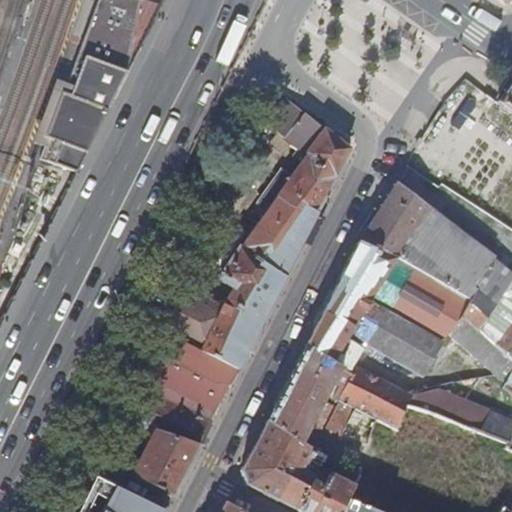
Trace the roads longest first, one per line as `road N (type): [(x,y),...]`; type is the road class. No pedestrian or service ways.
road 1 (primary): [(0,481),(238,0)]
road 2 (residential): [(213,480),(368,154),(357,119),(262,56)]
road 3 (residential): [(262,56),(47,511)]
road 4 (primary): [(203,0),(0,397)]
